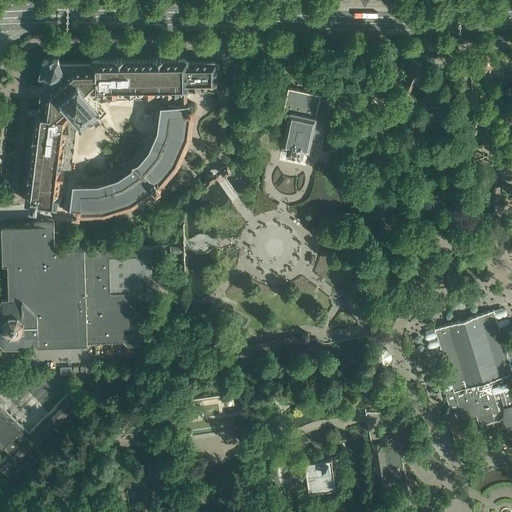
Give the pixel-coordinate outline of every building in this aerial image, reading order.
[(482,68),(485,69),(488,69),(491,68),(493,66),(494,65),(495,62),(495,61),(495,59),(494,57),(493,56),(493,55),(492,54),(491,54),(489,53),(488,53),(487,52),(486,51),(485,51),(485,53),(484,53),(483,53),(482,54),(481,54),(481,55),(480,56),(479,57),(479,58),(478,59),(478,60),(478,62),(479,65),(482,68)] [(26,192),(24,202),(41,204),(57,205),(57,204),(62,204),(62,198),(65,173),(71,173),(77,120),(77,114),(80,118),(80,119),(82,120),(83,119),(83,118),(99,104),(100,104),(101,102),(100,101),(98,101),(96,98),(100,98),(155,98),(155,92),(185,92),(187,92),(187,88),(189,88),(188,84),(216,83),(216,78),(218,78),(218,58),(188,59),(188,55),(187,55),(90,56),(90,60),(61,61),(59,55),(42,57),(39,73),(45,76),(42,92),(41,105),(37,105),(26,188),(26,192)] [(423,63),(412,58),(403,79),(409,82),(413,83),(417,85),(421,77),(423,77),(425,77),(426,76),(427,74),(428,73),(428,71),(428,69),(427,67),(426,67),(425,66),(426,64),(423,63)] [(403,98),(405,103),(410,101),(414,99),(412,94),(412,88),(413,83),(409,82),(403,79),(402,85),(402,92),(403,98)] [(507,86),(503,88),(507,98),(510,97),(511,96),(511,89),(511,85),(507,86)] [(285,138),(283,143),(289,144),(288,149),(288,151),(289,151),(291,152),(294,152),(302,154),(303,154),(304,149),(304,148),(304,147),(310,148),(311,144),(312,136),(317,113),(317,112),(319,103),(320,97),(321,94),(308,91),(304,90),(302,89),(296,88),(289,86),(288,93),(284,112),(286,113),(288,113),(290,114),(285,138)] [(458,86),(455,96),(464,98),(469,99),(471,100),(474,90),(471,89),(467,88),(458,86)] [(332,96),(321,94),(320,97),(319,103),(317,112),(317,113),(312,136),(320,138),(321,139),(322,139),(323,139),(331,99),(332,96)] [(99,182),(76,183),(74,199),(74,204),(72,204),(71,214),(80,215),(80,210),(103,210),(131,201),(150,188),(153,192),(164,182),(161,178),(176,161),(187,134),(188,122),(190,111),(196,111),(196,103),(184,104),(164,104),(161,126),(158,134),(164,137),(162,142),(156,139),(155,139),(152,147),(141,160),(147,167),(140,174),(134,166),(119,176),(112,178),(114,185),(109,186),(106,180),(99,182)] [(415,110),(411,112),(415,122),(411,129),(409,134),(408,137),(414,140),(420,129),(423,124),(419,108),(415,110)] [(472,133),(473,135),(475,136),(476,135),(478,133),(478,131),(478,128),(477,124),(477,123),(480,121),(480,119),(481,117),(481,115),(480,113),(479,112),(478,111),(476,111),(474,112),(473,114),(472,116),(472,117),(473,120),(473,121),(473,123),(473,124),(473,125),(472,127),(471,128),(471,131),(472,133)] [(220,165),(220,167),(215,170),(213,173),(210,175),(207,174),(204,176),(204,180),(205,181),(205,182),(205,184),(206,185),(208,185),(209,184),(209,183),(210,183),(213,181),(213,180),(213,178),(218,175),(222,172),(223,173),(225,172),(226,173),(229,172),(228,171),(231,170),(228,162),(220,165)] [(500,199),(500,194),(499,180),(495,180),(491,180),(491,186),(491,196),(491,198),(488,198),(488,201),(488,204),(491,204),(491,208),(496,208),(500,208),(500,204),(503,204),(503,198),(500,199)] [(425,195),(424,194),(422,195),(421,196),(421,197),(421,199),(420,200),(420,201),(421,203),(420,204),(423,207),(424,206),(425,206),(427,207),(428,207),(429,206),(429,207),(431,206),(433,204),(432,204),(433,202),(433,201),(433,200),(432,199),(434,198),(431,194),(430,195),(429,195),(428,194),(426,194),(425,195)] [(143,300),(143,291),(142,279),(153,278),(152,250),(146,250),(142,250),(142,246),(142,242),(55,246),(55,233),(54,221),(2,223),(3,262),(8,262),(9,295),(3,295),(0,298),(0,338),(2,340),(5,343),(25,343),(31,335),(38,342),(78,341),(78,344),(87,344),(87,341),(95,340),(123,340),(127,344),(138,343),(139,341),(141,340),(140,310),(136,311),(136,305),(136,300),(143,300)] [(184,240),(142,242),(142,246),(142,250),(146,250),(152,250),(185,249),(185,244),(184,240)] [(386,271),(378,272),(383,304),(401,302),(394,285),(390,273),(388,272),(386,271)] [(143,291),(143,300),(153,299),(153,290),(143,291)] [(502,304),(494,309),(502,335),(504,336),(509,326),(507,321),(509,319),(508,315),(506,315),(505,313),(507,311),(505,307),(503,307),(502,304)] [(458,320),(434,327),(443,356),(440,356),(442,360),(443,364),(445,363),(454,391),(506,375),(511,372),(511,368),(505,346),(506,344),(505,340),(504,336),(502,335),(494,309),(469,316),(464,318),(458,320)] [(443,356),(434,327),(425,328),(426,331),(424,332),(425,336),(428,337),(428,339),(427,341),(428,345),(431,345),(432,350),(440,356),(443,356)] [(200,358),(201,361),(287,344),(311,338),(310,334),(199,354),(200,358)] [(394,359),(396,355),(395,350),(392,346),(388,344),(383,344),(379,345),(376,349),(375,353),(375,358),(378,362),(382,364),(387,364),(391,363),(394,359)] [(86,365),(81,365),(81,370),(86,370),(96,372),(96,363),(86,363),(86,365)] [(445,363),(443,364),(438,368),(439,373),(438,376),(439,379),(441,380),(442,382),(440,384),(441,388),(444,388),(445,392),(454,391),(445,363)] [(506,375),(454,391),(447,394),(446,396),(448,404),(449,408),(447,411),(447,412),(455,440),(466,437),(464,432),(466,431),(463,418),(480,413),(481,416),(499,411),(493,393),(502,390),(507,406),(504,407),(503,421),(510,432),(511,430),(511,381),(508,383),(506,375)] [(225,393),(224,385),(192,389),(193,398),(185,399),(186,407),(194,406),(193,399),(194,399),(195,399),(225,395),(226,395),(227,395),(228,401),(235,400),(234,392),(225,393)] [(0,401),(0,443),(9,452),(0,461),(0,464),(1,465),(5,470),(8,473),(11,470),(19,478),(37,460),(28,452),(79,401),(76,398),(71,393),(69,391),(30,431),(19,420),(14,415),(8,410),(0,401)] [(268,394),(266,396),(268,401),(272,403),(275,401),(277,397),(275,393),(271,392),(268,394)] [(489,433),(486,438),(489,440),(492,441),(495,436),(489,433)] [(385,442),(371,444),(375,465),(373,466),(374,469),(375,469),(380,500),(387,499),(396,497),(408,496),(405,473),(406,473),(405,469),(405,467),(404,467),(400,442),(398,440),(394,441),(394,440),(389,441),(385,441),(385,442)] [(305,466),(300,467),(300,469),(301,475),(302,482),(306,482),(308,492),(310,491),(337,488),(334,467),(341,466),(340,461),(339,455),(304,460),(305,466)] [(145,511),(144,507),(152,503),(148,500),(146,498),(141,504),(121,508),(121,506),(111,509),(112,511),(145,511)]
